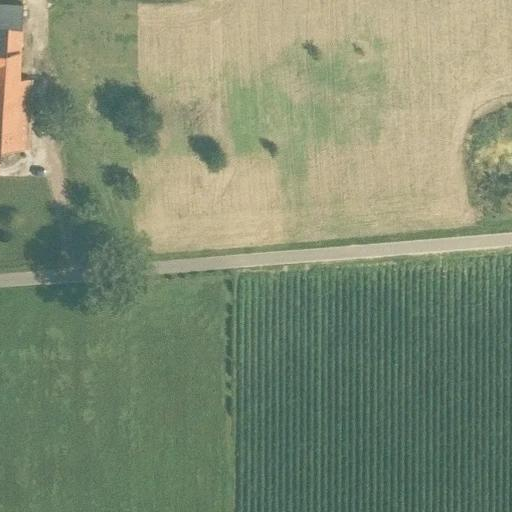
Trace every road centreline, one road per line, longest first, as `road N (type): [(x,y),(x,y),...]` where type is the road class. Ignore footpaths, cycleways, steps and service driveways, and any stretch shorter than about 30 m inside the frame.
road 1 (unclassified): [(0,282),(511,243)]
road 2 (unknown): [(71,277),(27,0)]
